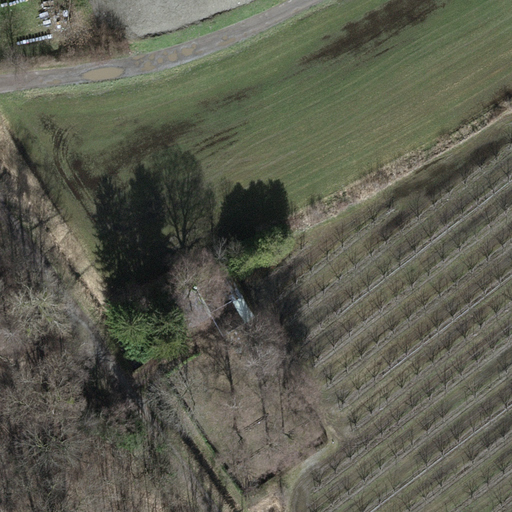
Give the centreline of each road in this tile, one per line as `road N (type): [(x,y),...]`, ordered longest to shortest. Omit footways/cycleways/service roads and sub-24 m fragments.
road 1 (track): [(0,211),(205,511)]
road 2 (track): [(305,0),(164,59),(0,82)]
